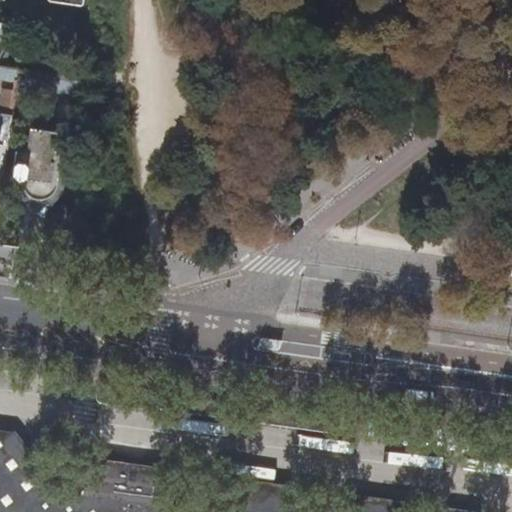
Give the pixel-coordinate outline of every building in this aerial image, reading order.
[(0,38),(5,40),(10,31),(11,24),(0,22),(0,38)] [(0,77),(13,80),(15,70),(15,69),(0,66),(0,77)] [(32,74),(15,72),(14,88),(31,91),(32,74)] [(48,95),(78,99),(80,80),(51,75),(48,95)] [(0,112),(9,114),(12,90),(1,88),(0,98),(0,112)] [(0,132),(6,133),(9,114),(0,112),(0,132)] [(16,134),(10,177),(22,178),(22,180),(22,183),(23,185),(23,188),(24,190),(26,192),(28,194),(30,195),(32,197),(34,198),(37,198),(39,199),(42,198),(44,198),(47,197),(49,196),(51,194),(53,193),(55,191),(56,188),(57,186),(57,183),(58,176),(56,176),(62,131),(28,126),(27,136),(16,134)] [(40,250),(62,253),(63,243),(41,240),(40,250)] [(0,428),(0,511),(480,511),(86,455),(79,462),(31,454),(15,431),(0,428)]
